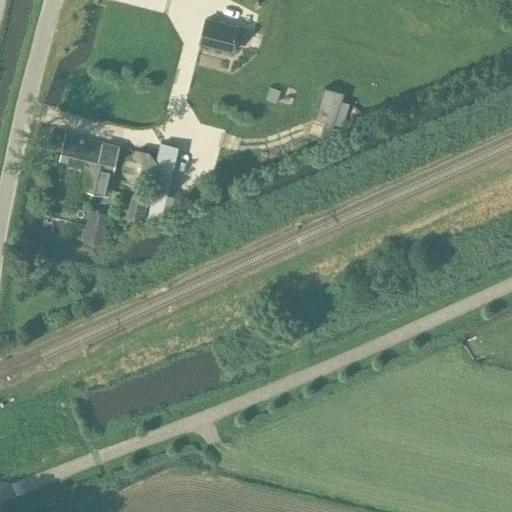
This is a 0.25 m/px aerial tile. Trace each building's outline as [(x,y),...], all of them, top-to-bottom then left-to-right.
[(206,19),(200,42),(233,51),(239,27),(206,19)] [(270,87),(266,98),(277,102),(281,91),(270,87)] [(324,129),(332,131),(344,93),(324,87),(315,117),(326,120),(324,129)] [(61,159),(87,166),(81,188),(106,194),(118,148),(67,135),(61,159)] [(161,143),(150,192),(168,196),(179,147),(161,143)] [(123,170),(122,176),(126,183),(147,189),(150,177),(155,158),(128,151),(123,170)] [(133,196),(131,205),(145,209),(147,199),(133,196)] [(83,240),(102,245),(109,214),(90,210),(83,240)]
